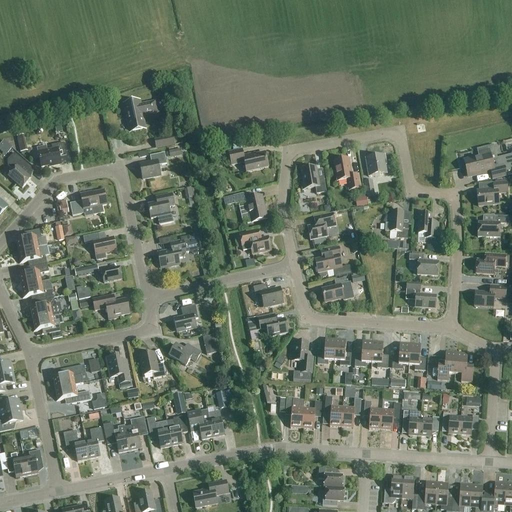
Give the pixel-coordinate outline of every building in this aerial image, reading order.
[(142,116),(157,113),(154,103),(140,106),(139,102),(124,106),(130,132),(145,129),(142,116)] [(17,137),(20,153),(27,151),(24,135),(17,137)] [(157,149),(174,146),(173,137),(155,140),(157,149)] [(0,145),(8,153),(11,149),(4,142),(3,141),(0,145)] [(52,151),(47,152),(46,147),(37,149),(41,168),(49,166),(49,168),(61,165),(59,158),(66,156),(64,144),(51,146),(52,151)] [(477,157),(462,160),(467,180),(490,174),(492,182),(511,176),(511,154),(497,159),(494,146),(476,150),(478,157),(477,157)] [(181,149),(168,152),(170,159),(183,156),(181,149)] [(210,154),(212,160),(224,158),(223,151),(210,154)] [(246,174),(268,169),(265,154),(249,157),(249,156),(243,157),(242,151),(228,154),(231,166),(244,164),(246,174)] [(13,171),(8,177),(22,189),(30,180),(30,179),(34,171),(14,153),(7,161),(7,166),(13,171)] [(158,167),(167,165),(164,154),(150,157),(151,164),(140,166),(143,181),(160,177),(158,167)] [(386,166),(385,156),(365,159),(368,178),(387,174),(385,166),(386,166)] [(349,192),(360,190),(358,176),(351,177),(348,160),(333,163),(337,182),(347,181),(349,192)] [(316,195),(326,194),(324,180),(318,181),(316,168),(301,171),(303,183),(301,184),(302,191),(315,189),(316,195)] [(373,197),(370,181),(364,182),(367,199),(373,197)] [(497,195),(507,194),(506,183),(493,184),(493,191),(477,192),(478,208),(498,205),(497,195)] [(189,206),(194,205),(191,189),(184,190),(186,201),(188,200),(189,206)] [(88,194),(80,195),(82,204),(70,206),(72,217),(85,215),(84,211),(92,209),(94,216),(102,214),(103,213),(102,207),(106,206),(103,191),(88,195),(88,194)] [(250,222),(267,219),(262,199),(251,201),(249,193),(233,197),(235,205),(246,203),(250,222)] [(155,199),(157,205),(148,206),(151,220),(158,219),(159,226),(173,223),(172,217),(170,216),(168,209),(174,208),(172,195),(155,199)] [(366,198),(355,200),(356,208),(367,207),(366,198)] [(69,214),(67,206),(59,208),(61,216),(69,214)] [(391,213),(390,225),(385,224),(385,233),(390,233),(389,239),(407,240),(408,226),(402,226),(403,213),(391,213)] [(311,220),(312,227),(307,228),(310,242),(313,241),(314,246),(326,244),(325,239),(328,238),(326,230),(336,228),(333,214),(313,219),(311,220)] [(436,240),(437,223),(431,222),(431,215),(419,214),(418,235),(418,243),(424,243),(424,239),(436,240)] [(483,217),(483,224),(478,224),(477,238),(500,239),(500,225),(508,225),(508,218),(494,218),(495,216),(483,217)] [(71,226),(63,227),(64,237),(72,236),(71,226)] [(346,229),(349,240),(357,238),(354,226),(346,229)] [(55,228),(57,242),(64,241),(62,227),(55,228)] [(45,238),(41,238),(40,231),(28,233),(33,233),(34,238),(15,242),(17,242),(19,253),(47,247),(46,246),(47,246),(45,238)] [(268,238),(261,240),(259,231),(239,235),(243,252),(251,250),(252,256),(271,252),(268,238)] [(104,234),(98,235),(83,238),(85,245),(93,244),(97,262),(106,260),(105,255),(116,253),(113,239),(107,240),(107,239),(104,234)] [(160,247),(170,245),(172,252),(158,255),(161,269),(179,266),(178,259),(183,257),(186,254),(189,253),(193,255),(198,255),(194,236),(180,239),(181,241),(173,242),(172,238),(158,241),(160,247)] [(387,242),(386,250),(397,251),(397,249),(405,250),(405,244),(387,242)] [(47,247),(19,253),(21,264),(19,264),(19,265),(28,263),(29,268),(37,267),(47,265),(45,257),(48,256),(47,247)] [(327,275),(326,273),(342,269),(339,258),(340,257),(338,248),(320,253),(322,260),(315,261),(318,275),(319,277),(321,278),(323,279),(325,278),(327,277),(327,275)] [(437,278),(438,263),(423,262),(423,256),(409,255),(409,261),(418,262),(417,276),(437,278)] [(485,255),(485,262),(477,261),(476,275),(494,276),(494,268),(505,268),(506,257),(485,255)] [(25,269),(27,275),(18,276),(18,277),(20,277),(22,288),(41,284),(40,275),(48,273),(47,265),(37,267),(29,268),(25,269)] [(74,271),(76,277),(98,272),(97,266),(74,271)] [(104,284),(122,281),(119,268),(101,272),(104,284)] [(365,282),(363,275),(351,277),(353,285),(365,282)] [(347,284),(345,279),(334,281),(335,287),(321,290),(325,304),(342,300),(343,302),(354,300),(350,283),(347,284)] [(50,282),(41,284),(22,288),(24,298),(22,299),(31,298),(32,303),(36,302),(54,299),(50,282)] [(420,296),(420,285),(407,284),(405,301),(415,302),(415,309),(435,310),(436,297),(420,296)] [(265,308),(283,304),(279,290),(267,293),(266,286),(253,289),(255,296),(262,294),(265,308)] [(505,301),(506,288),(492,288),(492,294),(475,293),(474,308),(493,309),(494,300),(505,301)] [(75,295),(67,297),(69,304),(77,302),(75,295)] [(114,297),(107,298),(93,301),(95,312),(107,310),(109,321),(118,320),(118,318),(129,315),(126,301),(115,303),(114,297)] [(36,302),(37,308),(29,310),(31,310),(33,321),(52,317),(52,316),(61,315),(59,304),(55,305),(54,299),(36,302)] [(80,309),(90,307),(89,300),(79,302),(80,309)] [(194,321),(198,320),(195,307),(181,310),(183,319),(175,320),(178,333),(196,329),(194,321)] [(63,325),(61,315),(52,316),(52,317),(33,321),(35,332),(33,332),(33,333),(42,331),(43,336),(61,333),(59,325),(63,325)] [(268,338),(287,334),(284,320),(275,322),(273,316),(258,319),(260,331),(266,330),(268,338)] [(256,332),(253,319),(247,320),(250,333),(256,332)] [(202,338),(206,356),(216,354),(212,336),(202,338)] [(334,362),(335,341),(325,340),(324,353),(318,353),(317,366),(328,366),(328,362),(334,362)] [(346,342),(335,341),(334,362),(340,362),(339,367),(350,368),(351,355),(345,355),(346,342)] [(310,382),(311,375),(313,359),(307,358),(308,344),(295,343),(294,353),(292,353),(291,362),(301,362),(300,374),(293,373),(293,381),(310,382)] [(371,364),(373,343),(362,343),(361,356),(355,355),(354,368),(365,369),(365,364),(371,364)] [(373,343),(371,364),(377,365),(377,369),(388,370),(388,357),(382,357),(383,344),(373,343)] [(409,367),(410,346),(399,345),(399,358),(392,357),(392,370),(402,371),(403,366),(409,367)] [(187,346),(184,351),(176,347),(169,358),(186,368),(190,360),(196,363),(201,354),(187,346)] [(420,346),(410,346),(409,367),(414,367),(414,372),(425,372),(426,360),(420,359),(420,346)] [(154,380),(166,378),(163,365),(156,367),(154,354),(140,357),(144,377),(153,375),(154,380)] [(448,382),(449,375),(455,376),(456,355),(445,354),(444,367),(438,366),(438,370),(433,369),(432,370),(432,377),(433,378),(437,378),(437,382),(448,382)] [(467,355),(456,355),(455,376),(461,376),(461,383),(472,384),(473,369),(466,368),(467,355)] [(279,356),(275,362),(281,365),(284,359),(279,356)] [(132,388),(131,383),(127,362),(120,363),(119,357),(106,360),(110,379),(118,378),(120,390),(132,388)] [(91,372),(101,371),(99,359),(90,360),(91,372)] [(0,364),(0,376),(12,374),(10,363),(0,364)] [(83,385),(81,376),(86,375),(84,366),(64,370),(65,371),(70,370),(71,375),(51,379),(51,380),(53,380),(56,390),(83,385)] [(15,384),(12,374),(0,376),(0,394),(6,393),(4,387),(15,384)] [(391,386),(406,387),(407,380),(392,379),(391,386)] [(83,385),(56,390),(58,401),(56,402),(75,398),(77,404),(72,405),(72,406),(91,402),(89,393),(77,395),(75,387),(83,385)] [(170,390),(171,396),(182,394),(180,387),(170,390)] [(346,388),(346,398),(354,398),(355,388),(346,388)] [(137,390),(126,391),(128,401),(138,399),(137,390)] [(230,393),(225,394),(224,393),(216,394),(219,410),(228,408),(227,404),(232,402),(230,393)] [(182,395),(173,397),(175,405),(184,403),(182,395)] [(18,401),(8,403),(6,397),(0,397),(0,413),(1,416),(20,412),(18,401)] [(341,429),(343,409),(331,408),(332,399),(325,398),(324,413),(330,414),(330,428),(341,429)] [(467,398),(467,406),(480,406),(481,398),(467,398)] [(284,399),(283,414),(291,415),(290,429),(302,430),(303,410),(304,401),(293,401),(293,400),(284,399)] [(354,409),(343,409),(341,429),(353,430),(354,415),(360,415),(361,401),(354,400),(354,409)] [(91,405),(92,411),(107,408),(106,402),(91,405)] [(142,405),(143,411),(154,409),(153,403),(142,405)] [(303,410),(302,430),(313,431),(314,416),(320,417),(321,404),(315,403),(314,411),(303,410)] [(380,432),(382,411),(370,411),(371,403),(364,403),(364,416),(370,416),(369,431),(380,432)] [(382,411),(380,432),(392,432),(393,418),(399,418),(400,405),(393,405),(393,412),(382,411)] [(207,411),(200,413),(187,415),(191,434),(199,433),(201,442),(213,439),(208,414),(207,411)] [(20,412),(1,416),(2,422),(0,422),(0,433),(11,432),(10,425),(23,423),(20,412)] [(219,412),(208,414),(213,439),(224,437),(221,420),(220,420),(219,412)] [(403,412),(402,431),(402,435),(408,435),(408,437),(419,438),(421,420),(409,419),(410,413),(403,412)] [(459,436),(461,419),(449,418),(449,416),(443,415),(442,429),(448,430),(448,436),(459,436)] [(173,421),(166,422),(172,448),(183,445),(181,435),(187,433),(184,417),(173,420),(173,421)] [(461,419),(459,436),(471,437),(471,431),(478,432),(479,418),(472,417),(472,419),(461,419)] [(131,427),(125,428),(130,452),(141,450),(139,438),(147,436),(144,418),(130,421),(131,427)] [(172,448),(166,422),(155,425),(154,419),(146,420),(151,441),(158,439),(160,450),(172,448)] [(432,421),(421,420),(419,438),(431,439),(432,433),(438,433),(439,419),(432,419),(432,421)] [(114,435),(112,424),(103,426),(105,437),(114,435)] [(118,428),(119,431),(114,432),(115,437),(118,455),(130,452),(125,428),(124,426),(118,428)] [(85,444),(89,461),(100,458),(97,444),(104,443),(101,429),(90,431),(92,442),(85,444)] [(19,433),(20,441),(29,439),(27,431),(19,433)] [(89,461),(85,444),(79,445),(76,432),(63,434),(66,450),(74,449),(77,463),(89,461)] [(23,459),(27,477),(38,475),(37,469),(43,468),(40,452),(29,454),(29,458),(23,459)] [(11,455),(12,459),(5,460),(7,470),(8,475),(14,473),(16,480),(27,477),(23,459),(18,460),(17,454),(11,455)] [(324,481),(324,488),(342,489),(343,477),(337,477),(337,471),(319,470),(318,481),(324,481)] [(401,500),(403,478),(392,477),(391,491),(384,490),(384,505),(390,505),(390,506),(392,506),(395,502),(396,500),(401,500)] [(414,479),(403,478),(401,500),(412,501),(412,511),(418,511),(419,497),(413,496),(414,479)] [(215,497),(228,495),(226,482),(208,486),(209,491),(192,494),(195,510),(217,505),(215,497)] [(425,497),(419,497),(418,511),(424,511),(424,506),(435,506),(437,484),(426,484),(425,497)] [(448,485),(437,484),(435,506),(441,507),(440,511),(446,511),(452,511),(453,499),(454,492),(448,492),(448,485)] [(504,507),(506,485),(495,484),(494,494),(488,494),(486,511),(492,511),(493,511),(496,511),(497,510),(497,507),(504,507)] [(453,499),(452,511),(464,511),(464,508),(470,509),(471,487),(460,486),(460,493),(454,492),(453,499)] [(482,493),(482,487),(471,487),(470,509),(475,509),(475,511),(486,511),(488,494),(488,491),(482,493)] [(343,502),(344,490),(344,491),(326,490),(325,501),(323,501),(322,507),(337,508),(337,502),(343,502)] [(138,496),(140,504),(133,505),(134,511),(160,511),(160,505),(154,506),(151,493),(138,496)] [(106,502),(107,510),(105,510),(104,511),(103,511),(121,511),(119,500),(106,502)]
